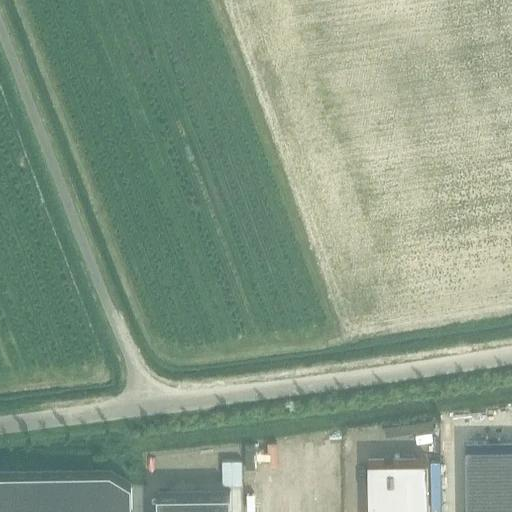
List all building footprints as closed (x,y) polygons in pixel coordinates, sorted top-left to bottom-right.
[(135,0),(110,0),(127,46),(149,38),(135,0)] [(511,511),(511,446),(465,448),(466,511),(511,511)] [(428,511),(428,459),(368,460),(368,511),(428,511)] [(332,511),(333,468),(260,481),(260,511),(332,511)] [(110,470),(0,472),(0,511),(97,511),(98,511),(103,511),(107,511),(108,511),(108,510),(128,510),(128,511),(132,511),(131,483),(110,470)] [(157,492),(157,511),(230,511),(230,491),(157,492)]
